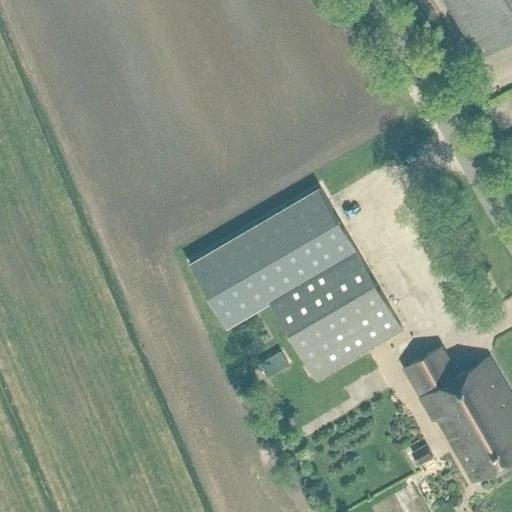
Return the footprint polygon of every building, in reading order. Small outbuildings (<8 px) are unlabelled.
[(511,0),(447,0),(475,49),(511,28),(511,0)] [(471,70),(481,92),(497,84),(487,62),(471,70)] [(226,324),(270,298),(316,378),(404,326),(357,247),(356,248),(318,184),(188,261),(226,324)] [(441,344),(404,366),(434,418),(438,416),(473,477),(511,454),(511,397),(487,354),(457,371),(441,344)] [(288,361),(281,348),(259,360),(266,374),(288,361)] [(425,442),(411,450),(418,461),(432,454),(425,442)]
